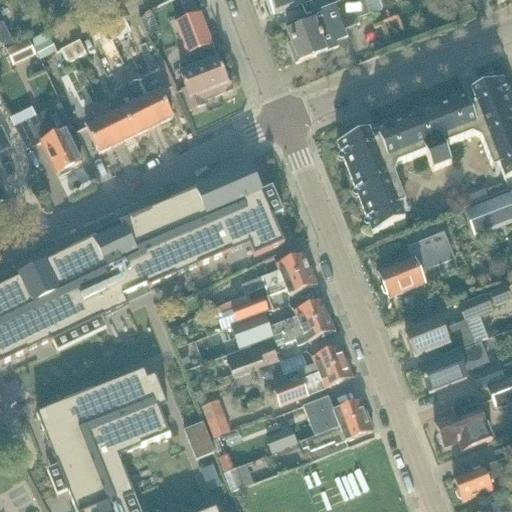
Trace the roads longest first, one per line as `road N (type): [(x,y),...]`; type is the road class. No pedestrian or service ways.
road 1 (tertiary): [(434,511),(284,120)]
road 2 (unclassified): [(0,255),(284,120)]
road 3 (residential): [(284,120),(511,30)]
road 4 (tertiary): [(284,120),(237,0)]
